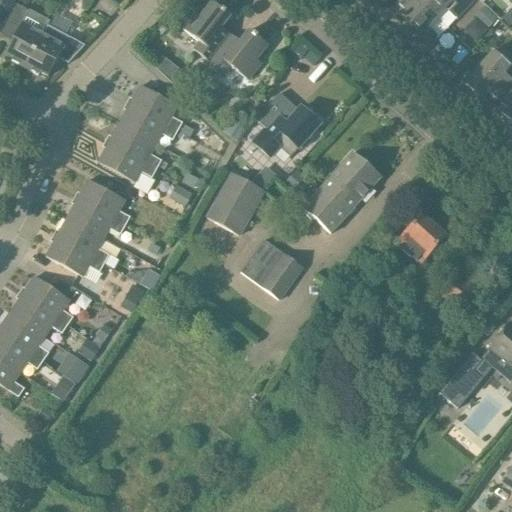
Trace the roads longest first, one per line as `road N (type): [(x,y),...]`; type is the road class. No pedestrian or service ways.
road 1 (residential): [(511,193),(285,0)]
road 2 (residential): [(158,0),(109,44),(50,127)]
road 3 (residential): [(50,127),(4,242)]
